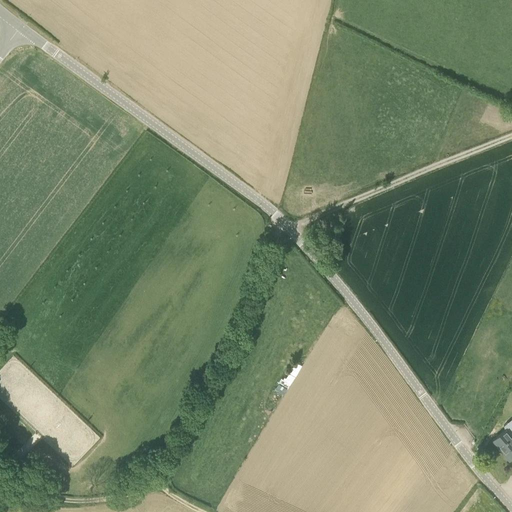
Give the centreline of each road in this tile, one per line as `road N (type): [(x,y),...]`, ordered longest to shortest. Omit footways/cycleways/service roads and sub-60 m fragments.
road 1 (tertiary): [(511,508),(284,223),(186,148)]
road 2 (track): [(159,485),(234,348),(284,223)]
road 3 (track): [(511,135),(284,223)]
road 4 (tertiary): [(21,27),(186,148)]
road 5 (track): [(0,501),(98,499),(159,485)]
